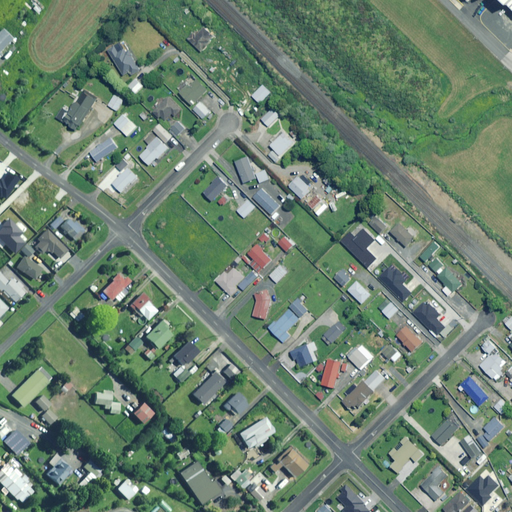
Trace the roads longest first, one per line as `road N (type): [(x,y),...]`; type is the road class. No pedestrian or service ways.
road 1 (residential): [(347,456),(122,229)]
road 2 (residential): [(486,318),(347,456)]
road 3 (residential): [(0,351),(122,229)]
road 4 (residential): [(0,137),(122,229)]
road 5 (residential): [(229,122),(122,229)]
